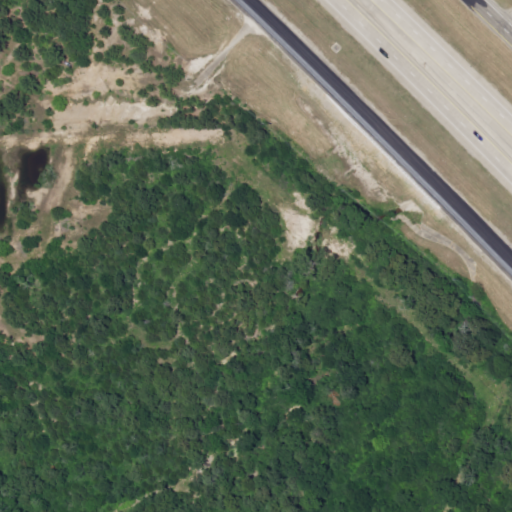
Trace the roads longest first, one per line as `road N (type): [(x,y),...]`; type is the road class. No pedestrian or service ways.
road 1 (tertiary): [(246,0),(511,266)]
road 2 (motorway): [(332,0),(511,178)]
road 3 (motorway): [(511,129),(377,0)]
